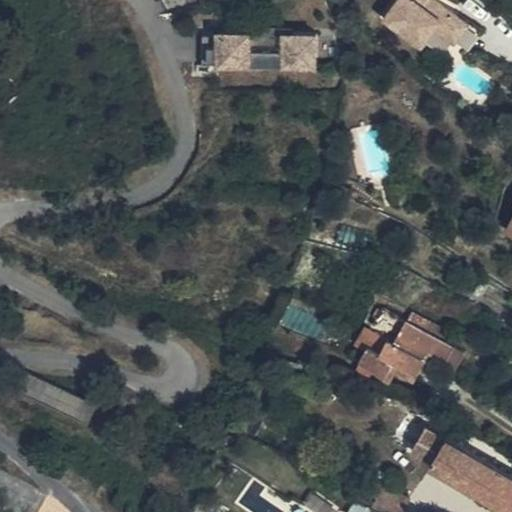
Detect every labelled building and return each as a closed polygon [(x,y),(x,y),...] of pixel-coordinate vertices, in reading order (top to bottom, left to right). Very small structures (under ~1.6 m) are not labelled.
[(468,20),(441,0),(394,0),(383,14),(420,43),(433,26),(451,40),(468,20)] [(294,39),(323,45),(327,22),(298,17),(294,39)] [(477,27),(468,20),(451,40),(433,26),(420,43),(448,65),(477,27)] [(216,30),(208,30),(209,59),(217,59),(216,30)] [(465,350),(444,339),(407,319),(381,304),(369,326),(363,339),(359,336),(355,344),(366,349),(360,359),(391,377),(397,367),(415,377),(429,351),(446,360),(445,363),(454,368),(465,350)] [(407,319),(444,339),(449,329),(412,309),(407,319)] [(366,324),(359,336),(363,339),(369,326),(366,324)] [(261,366),(301,376),(303,363),(264,354),(261,366)] [(88,425),(98,404),(31,373),(20,392),(88,425)] [(511,508),(511,473),(426,424),(412,449),(431,460),(432,464),(511,508)] [(35,511),(44,496),(0,472),(0,507),(8,511),(35,511)] [(393,511),(404,511),(410,496),(379,484),(376,493),(372,504),(393,511)] [(372,504),(376,493),(367,490),(363,501),(372,504)] [(44,496),(35,511),(66,511),(56,502),(44,496)]
